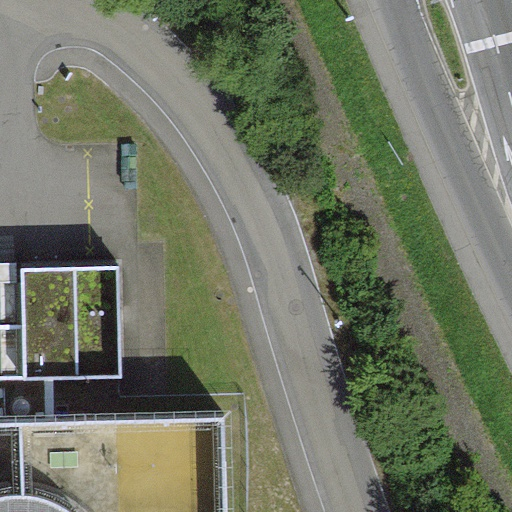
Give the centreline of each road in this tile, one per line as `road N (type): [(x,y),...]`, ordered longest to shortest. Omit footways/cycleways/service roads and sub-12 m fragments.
road 1 (unclassified): [(54,0),(146,51),(191,97),(248,202),(350,511)]
road 2 (secondary): [(511,204),(426,0)]
